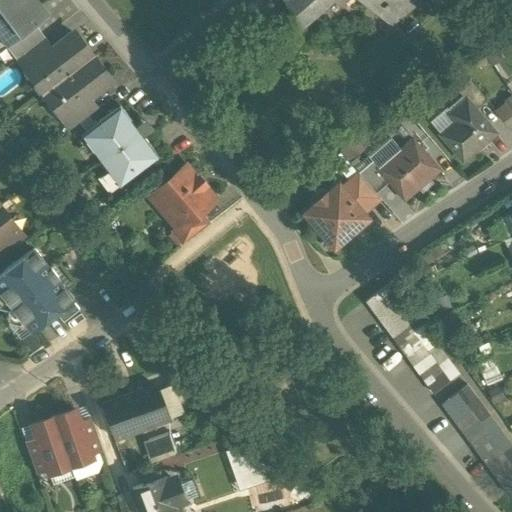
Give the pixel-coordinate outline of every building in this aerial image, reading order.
[(0,0),(0,14),(19,0),(0,0)] [(34,0),(19,0),(0,14),(0,28),(10,41),(10,42),(34,25),(46,16),(34,0)] [(283,0),(282,1),(297,26),(313,17),(320,8),(329,0),(363,0),(366,3),(372,0),(378,0),(383,4),(381,6),(384,10),(388,8),(400,17),(415,5),(410,0),(283,0)] [(34,25),(10,42),(10,41),(5,45),(15,58),(39,41),(43,37),(34,25)] [(47,53),(28,67),(31,71),(40,83),(46,78),(52,86),(87,60),(86,57),(81,57),(76,51),(80,48),(80,46),(72,36),(70,35),(47,53)] [(39,41),(15,58),(27,74),(31,71),(28,67),(47,53),(39,41)] [(87,60),(52,86),(60,96),(56,99),(66,113),(67,113),(85,100),(106,84),(107,82),(98,71),(96,70),(93,73),(88,67),(89,62),(87,60)] [(485,101),(468,80),(456,89),(465,100),(474,110),(485,101)] [(511,96),(494,107),(503,122),(511,116),(511,96)] [(85,100),(67,113),(66,113),(62,116),(70,127),(93,110),(85,100)] [(465,100),(448,114),(455,123),(440,135),(462,161),(494,135),(474,110),(465,100)] [(135,126),(119,106),(79,137),(118,188),(158,157),(141,135),(146,132),(139,123),(135,126)] [(376,169),(386,182),(403,201),(439,170),(411,139),(376,169)] [(376,169),(370,162),(357,174),(374,193),(386,182),(376,169)] [(193,180),(182,167),(154,191),(172,213),(167,218),(174,226),(177,230),(198,213),(211,201),(201,189),(203,187),(195,178),(193,180)] [(374,193),(357,174),(340,190),(361,214),(378,199),(374,193)] [(337,186),(305,214),(328,241),(338,241),(365,218),(361,214),(340,190),(337,186)] [(0,205),(0,242),(18,229),(0,205)] [(198,213),(177,230),(174,226),(167,231),(169,234),(175,242),(179,247),(207,225),(198,213)] [(507,216),(493,223),(494,223),(495,223),(503,241),(502,241),(502,242),(511,237),(511,225),(508,217),(507,216)] [(18,229),(0,242),(0,255),(24,237),(18,229)] [(175,242),(169,234),(166,237),(172,245),(175,242)] [(511,237),(502,242),(503,243),(504,242),(511,259),(511,260),(511,261),(511,260),(511,237)] [(49,269),(35,250),(0,275),(0,289),(32,332),(54,315),(71,303),(73,301),(57,279),(59,277),(51,267),(49,269)] [(457,376),(391,287),(365,306),(431,395),(457,376)] [(71,303),(54,315),(61,325),(78,313),(71,303)] [(157,384),(136,391),(148,425),(169,418),(157,384)] [(511,491),(511,451),(464,386),(439,405),(506,496),(511,491)] [(136,391),(102,403),(114,437),(148,425),(136,391)] [(75,410),(53,417),(70,466),(92,458),(90,455),(79,421),(75,410)] [(53,417),(32,424),(36,436),(47,470),(49,473),(70,466),(53,417)] [(89,417),(79,421),(90,455),(101,451),(89,417)] [(47,470),(36,436),(24,440),(36,474),(47,470)] [(156,438),(148,441),(152,451),(160,448),(156,438)] [(162,477),(132,488),(140,511),(173,511),(174,511),(172,507),(183,503),(176,484),(166,488),(162,477)]
